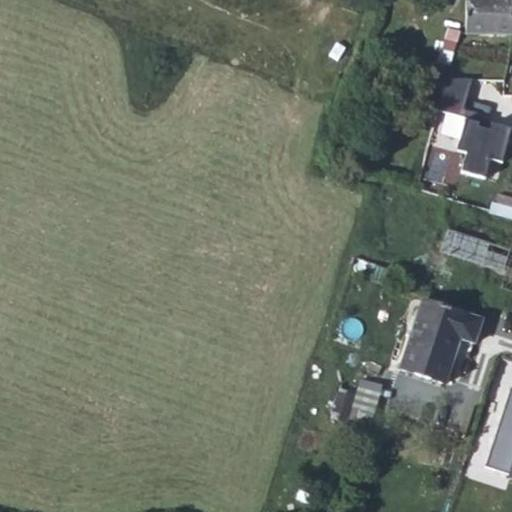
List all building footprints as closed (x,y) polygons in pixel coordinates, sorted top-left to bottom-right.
[(511,0),(464,0),(465,34),(511,34),(511,0)] [(445,36),(445,38),(447,38),(454,41),(453,44),(456,44),(461,29),(447,26),(445,36)] [(448,76),(438,108),(464,115),(473,77),(448,76)] [(504,161),(511,127),(492,122),(491,128),(480,125),(481,121),(467,118),(458,150),(466,153),(463,171),(486,177),(491,158),(504,161)] [(493,210),(511,216),(511,196),(499,192),(493,210)] [(415,297),(392,368),(436,383),(450,338),(469,343),(476,317),(415,297)] [(509,478),(511,479),(511,389),(487,465),(511,471),(509,478)]
